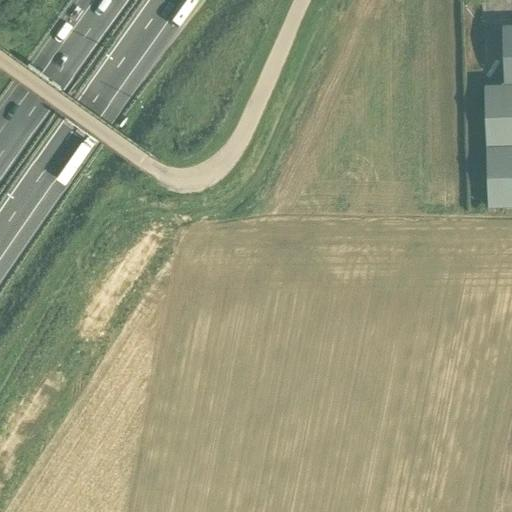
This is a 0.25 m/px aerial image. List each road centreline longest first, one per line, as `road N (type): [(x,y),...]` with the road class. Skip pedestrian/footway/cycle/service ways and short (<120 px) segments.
road 1 (unclassified): [(301,0),(241,134),(199,177),(172,178),(136,159),(0,63)]
road 2 (motorway): [(0,246),(174,0)]
road 3 (motorway): [(102,0),(0,143)]
